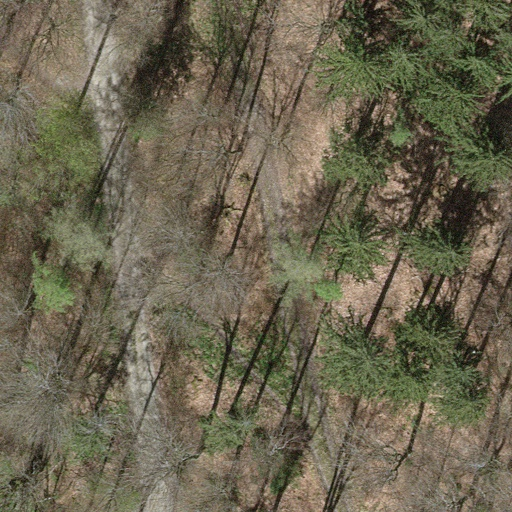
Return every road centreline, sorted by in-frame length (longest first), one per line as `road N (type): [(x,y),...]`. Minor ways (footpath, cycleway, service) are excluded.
road 1 (track): [(348,511),(230,0)]
road 2 (track): [(94,0),(154,511)]
